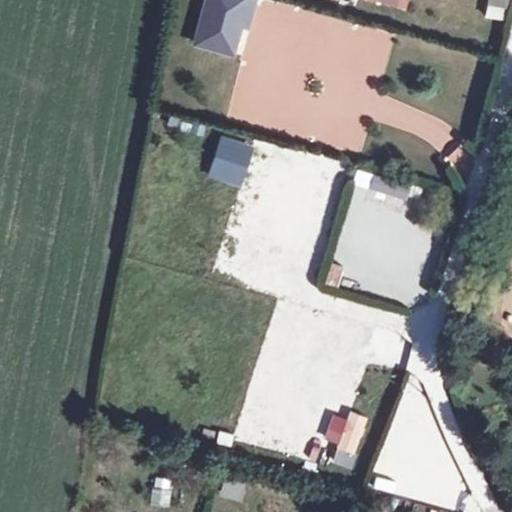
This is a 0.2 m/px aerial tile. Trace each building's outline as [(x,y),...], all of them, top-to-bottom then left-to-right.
[(206,0),(195,44),(241,55),(254,0),(206,0)] [(367,0),(409,11),(411,0),(367,0)] [(504,21),(508,0),(489,0),(485,17),(504,21)] [(208,177),(242,187),(255,145),(221,134),(208,177)] [(328,216),(341,160),(256,141),(253,155),(267,158),(264,174),(282,178),(278,196),(264,193),(263,201),(284,206),(328,216)] [(468,142),(450,151),(463,177),(481,168),(468,142)] [(333,300),(334,353),(365,353),(364,299),(333,300)] [(334,463),(355,468),(367,415),(346,411),(334,463)] [(205,428),(202,439),(230,444),(232,433),(205,428)] [(154,476),(151,504),(169,506),(172,478),(154,476)] [(221,498),(244,500),(246,478),(223,476),(221,498)]
